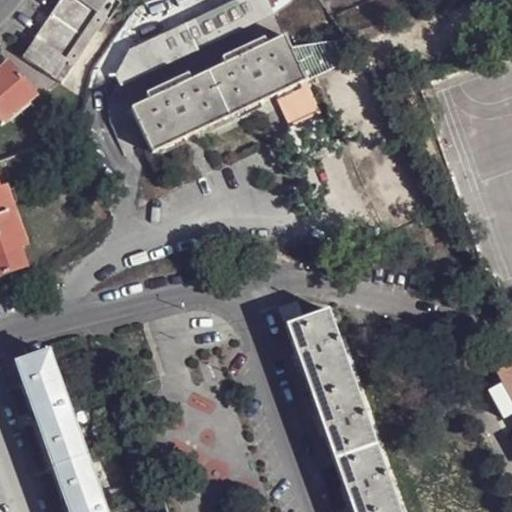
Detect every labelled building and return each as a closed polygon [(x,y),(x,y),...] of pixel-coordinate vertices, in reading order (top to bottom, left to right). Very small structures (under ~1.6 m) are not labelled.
[(121,5),(114,0),(62,0),(23,58),(62,84),(106,20),(109,22),(121,5)] [(132,111),(154,157),(280,95),(306,82),(272,13),(265,0),(238,0),(130,53),(116,78),(118,83),(115,94),(107,102),(110,122),(132,111)] [(272,0),(265,0),(272,13),(277,10),(272,0)] [(36,99),(9,68),(0,75),(0,122),(3,126),(36,99)] [(306,82),(280,95),(294,122),(320,110),(306,82)] [(0,193),(0,276),(23,268),(17,249),(25,246),(6,192),(0,193)] [(302,320),(297,303),(279,309),(285,326),(302,320)] [(397,511),(327,311),(302,320),(285,326),(350,511),(397,511)] [(103,511),(47,352),(17,365),(69,511),(103,511)] [(511,365),(495,375),(511,406),(511,365)] [(511,416),(511,407),(500,386),(487,393),(503,422),(511,416)]
